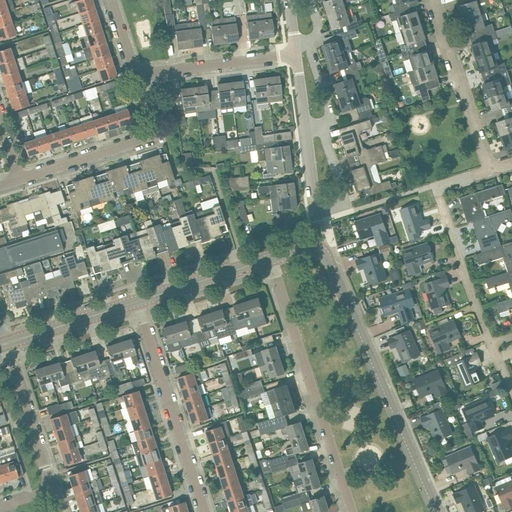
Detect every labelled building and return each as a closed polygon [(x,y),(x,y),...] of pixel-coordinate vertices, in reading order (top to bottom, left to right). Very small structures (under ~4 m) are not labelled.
[(10,0),(6,0),(4,1),(0,1),(0,14),(8,12),(13,10),(10,0)] [(91,0),(79,0),(70,3),(72,8),(76,7),(78,13),(94,8),(91,0)] [(162,0),(164,9),(170,8),(169,0),(162,0)] [(240,14),(238,0),(231,0),(233,15),(240,14)] [(331,0),(324,3),(328,16),(346,11),(344,5),(353,2),(351,0),(331,0)] [(396,0),(397,3),(393,5),(395,12),(407,8),(405,3),(413,0),(396,0)] [(483,0),(470,0),(472,2),(459,6),(463,20),(481,14),(478,7),(481,7),(479,2),(484,0),(483,0)] [(35,16),(42,14),(38,2),(31,4),(35,16)] [(210,21),(209,18),(208,3),(202,4),(205,29),(211,29),(213,45),(214,45),(214,43),(225,41),(225,43),(222,19),(210,21)] [(196,5),(198,22),(187,24),(190,48),(190,46),(201,45),(201,46),(202,46),(200,30),(205,29),(202,4),(196,5)] [(49,6),(42,8),(47,23),(54,21),(49,6)] [(98,20),(94,8),(78,13),(82,25),(98,20)] [(392,22),(397,20),(398,26),(402,25),(404,31),(421,25),(416,12),(403,16),(402,10),(407,8),(395,12),(390,14),(392,22)] [(328,16),(333,30),(346,26),(347,31),(360,28),(357,20),(353,22),(352,17),(348,18),(346,11),(328,16)] [(0,27),(12,24),(8,12),(0,14),(0,27)] [(270,13),(267,13),(258,15),(261,38),(262,38),(261,37),(272,35),(272,37),(274,37),(270,13)] [(42,14),(35,16),(39,27),(45,25),(42,14)] [(463,20),(468,34),(480,30),(482,35),(494,31),(492,24),(487,25),(486,21),(483,22),(481,14),(463,20)] [(250,40),(249,38),(260,37),(261,38),(258,15),(245,16),(249,40),(250,40)] [(238,41),(235,17),(222,19),(225,43),(226,43),(226,41),(237,40),(237,42),(238,41)] [(102,31),(98,20),(82,25),(86,36),(97,33),(102,31)] [(51,35),(57,33),(54,21),(47,23),(51,35)] [(12,24),(0,27),(0,40),(15,35),(12,24)] [(178,49),(178,48),(189,46),(189,48),(190,48),(187,24),(174,25),(177,49),(178,49)] [(406,39),(403,40),(404,44),(400,46),(402,53),(414,49),(412,43),(425,39),(421,25),(404,31),(406,39)] [(102,31),(97,33),(86,36),(79,39),(82,50),(101,44),(105,43),(102,31)] [(494,31),(482,35),(484,41),(471,45),(476,59),(493,53),(491,45),(493,45),(492,40),(497,39),(494,31)] [(345,32),(333,36),(335,42),(322,46),(327,59),(344,54),(342,47),(345,46),(344,41),(348,40),(345,32)] [(57,33),(51,35),(54,43),(60,41),(57,33)] [(45,47),(51,44),(48,35),(42,37),(45,47)] [(105,43),(101,44),(82,50),(86,62),(93,59),(109,54),(105,43)] [(59,58),(65,56),(62,47),(56,49),(59,58)] [(0,63),(13,59),(10,48),(0,50),(0,63)] [(49,60),(56,58),(53,49),(46,52),(49,60)] [(400,62),(409,60),(410,64),(414,63),(416,70),(433,64),(429,51),(416,55),(414,49),(402,53),(397,54),(400,62)] [(476,59),(480,72),(493,68),(495,74),(507,70),(505,63),(500,65),(499,60),(496,61),(493,53),(476,59)] [(113,66),(109,54),(93,59),(97,71),(109,67),(113,66)] [(327,59),(331,73),(344,69),(346,75),(358,71),(356,64),(351,65),(350,60),(347,61),(344,54),(327,59)] [(65,56),(59,58),(62,66),(67,64),(65,56)] [(21,57),(13,59),(0,63),(0,71),(1,76),(17,71),(25,68),(21,57)] [(393,77),(387,57),(380,60),(381,64),(383,71),(386,79),(393,77)] [(56,58),(49,60),(52,69),(59,67),(56,58)] [(433,64),(416,70),(412,71),(416,83),(412,84),(415,92),(427,88),(425,82),(438,78),(433,64)] [(113,66),(109,67),(97,71),(101,82),(117,77),(113,66)] [(66,81),(72,79),(69,69),(63,71),(66,81)] [(484,84),(482,85),(484,91),(486,90),(488,97),(511,90),(510,85),(511,83),(509,78),(507,70),(495,74),(497,80),(484,84)] [(21,83),(17,71),(1,76),(5,88),(21,83)] [(358,71),(346,75),(347,80),(335,85),(339,98),(356,93),(354,87),(358,85),(356,79),(360,78),(358,71)] [(57,84),(63,82),(60,73),(54,75),(57,84)] [(282,100),(279,76),(266,78),(269,102),(282,100)] [(266,78),(253,80),(256,104),(269,102),(266,78)] [(72,79),(66,81),(69,90),(75,88),(72,79)] [(108,89),(119,85),(117,80),(106,84),(108,89)] [(246,105),(242,81),(230,83),(233,107),(246,105)] [(63,82),(57,84),(60,93),(66,91),(63,82)] [(25,94),(21,83),(5,88),(9,99),(25,94)] [(217,85),(217,89),(220,109),(233,107),(230,83),(217,85)] [(209,110),(206,86),(194,88),(197,112),(209,110)] [(94,87),(83,91),(85,96),(86,101),(98,98),(96,93),(94,87)] [(180,107),(180,104),(174,105),(177,125),(185,124),(184,114),(197,112),(194,88),(180,89),(183,107),(180,107)] [(488,97),(493,111),(506,107),(507,113),(511,111),(511,92),(511,90),(488,97)] [(83,91),(73,94),(75,100),(85,96),(83,91)] [(359,99),(356,93),(339,98),(343,112),(347,111),(356,108),(358,113),(370,110),(372,108),(370,99),(366,97),(362,98),(359,99)] [(25,94),(9,99),(13,111),(28,106),(25,94)] [(69,95),(60,98),(61,104),(71,101),(69,95)] [(60,98),(50,101),(52,107),(61,104),(60,98)] [(46,103),(36,106),(38,111),(48,108),(46,103)] [(38,111),(37,106),(27,109),(29,114),(38,111)] [(23,110),(13,113),(13,114),(15,119),(25,116),(23,110)] [(131,123),(127,110),(115,113),(120,126),(131,123)] [(511,111),(507,113),(509,118),(496,123),(501,137),(511,132),(511,111)] [(120,126),(115,113),(104,117),(108,130),(120,126)] [(108,130),(104,117),(92,121),(97,134),(108,130)] [(79,119),(67,122),(69,128),(73,141),(85,138),(81,125),(79,119)] [(370,119),(348,126),(351,133),(340,136),(344,147),(361,141),(359,136),(361,131),(372,127),(370,119)] [(97,134),(92,121),(81,125),(85,138),(97,134)] [(260,126),(254,127),(254,131),(256,144),(262,143),(260,126)] [(73,141),(69,128),(58,132),(62,145),(73,141)] [(290,131),(280,133),(273,134),(274,142),(291,139),(290,131)] [(62,145),(58,132),(46,136),(50,149),(62,145)] [(388,141),(395,138),(393,132),(386,134),(388,141)] [(505,150),(511,147),(511,132),(501,137),(505,150)] [(226,148),(225,138),(225,135),(218,136),(220,149),(226,148)] [(50,149),(46,136),(35,140),(39,152),(50,149)] [(39,152),(35,140),(23,143),(27,156),(39,152)] [(344,147),(347,158),(358,155),(360,161),(387,152),(385,144),(381,145),(367,150),(363,147),(361,141),(344,147)] [(240,146),(241,152),(255,150),(256,162),(265,161),(285,159),(290,158),(288,146),(271,148),(270,142),(262,143),(256,144),(250,145),(240,146)] [(220,150),(191,154),(193,163),(222,158),(220,150)] [(387,152),(360,161),(362,167),(351,170),(355,181),(372,176),(370,170),(373,165),(386,161),(386,158),(389,157),(387,152)] [(159,156),(149,159),(150,164),(156,182),(156,183),(156,185),(158,189),(168,186),(169,188),(171,190),(177,188),(176,186),(174,180),(171,171),(168,161),(161,163),(160,160),(161,159),(160,157),(159,158),(159,156)] [(290,158),(285,159),(265,161),(267,174),(291,171),(290,158)] [(140,166),(140,167),(141,170),(135,172),(140,190),(156,185),(156,183),(156,182),(149,159),(139,162),(139,164),(138,164),(139,166),(140,166)] [(126,168),(126,166),(116,169),(122,189),(131,186),(133,193),(135,197),(142,195),(140,190),(135,172),(128,174),(127,170),(128,170),(127,168),(126,168)] [(107,177),(108,181),(101,183),(107,201),(124,195),(122,189),(116,169),(105,172),(106,175),(105,175),(106,177),(107,177)] [(248,182),(247,176),(237,178),(228,179),(229,185),(248,182)] [(358,192),(369,189),(371,195),(397,187),(396,182),(391,183),(390,180),(379,184),(374,181),(372,176),(355,181),(358,192)] [(93,179),(93,177),(83,180),(89,200),(91,206),(100,203),(107,201),(101,183),(95,185),(94,181),(95,181),(94,179),(93,179)] [(83,180),(80,181),(80,179),(72,181),(73,185),(72,186),(73,188),(74,188),(75,191),(68,193),(76,219),(78,218),(80,214),(79,210),(91,206),(89,200),(83,180)] [(249,189),(248,182),(229,185),(232,191),(249,189)] [(295,195),(293,182),(269,186),(270,199),(295,195)] [(505,194),(502,184),(459,198),(467,224),(474,221),(485,218),(484,217),(480,202),(505,194)] [(50,193),(49,191),(44,193),(51,216),(53,222),(54,226),(68,222),(66,216),(61,218),(56,205),(64,202),(64,199),(60,190),(50,193)] [(38,197),(28,200),(33,217),(34,217),(35,222),(46,218),(51,216),(44,193),(38,195),(38,197)] [(295,195),(270,199),(272,211),(296,208),(295,195)] [(483,206),(504,199),(503,195),(482,202),(483,206)] [(171,227),(177,247),(187,244),(187,242),(188,242),(187,240),(186,240),(185,236),(191,234),(185,216),(184,213),(180,199),(173,201),(179,221),(170,224),(171,227)] [(17,201),(11,203),(14,211),(21,231),(27,229),(25,224),(27,224),(26,220),(33,217),(28,200),(18,204),(17,201)] [(242,202),(235,203),(243,225),(249,223),(242,202)] [(6,207),(0,209),(0,221),(0,223),(8,220),(13,236),(21,233),(21,231),(14,211),(11,203),(6,205),(6,207)] [(422,221),(417,204),(400,210),(410,239),(419,236),(418,232),(430,228),(428,219),(422,221)] [(212,207),(202,210),(209,233),(210,237),(213,236),(214,239),(222,236),(221,233),(220,231),(221,231),(220,229),(219,229),(218,226),(225,224),(219,205),(212,207)] [(477,229),(475,230),(480,246),(482,246),(484,252),(500,247),(495,231),(497,230),(501,223),(511,219),(511,215),(510,209),(484,217),(485,218),(474,221),(477,229)] [(193,214),(185,216),(191,234),(198,232),(199,236),(198,236),(199,238),(200,238),(200,240),(202,243),(209,240),(208,237),(210,237),(209,233),(202,210),(193,214)] [(355,222),(361,239),(374,235),(376,241),(378,246),(389,242),(380,214),(355,222)] [(113,220),(106,222),(109,230),(115,228),(113,220)] [(143,222),(145,229),(136,232),(144,258),(147,257),(148,260),(155,258),(154,255),(155,255),(154,250),(153,251),(152,247),(159,245),(153,226),(151,220),(143,222)] [(171,227),(161,230),(159,224),(153,226),(159,245),(165,243),(166,246),(165,247),(166,249),(167,249),(168,253),(176,251),(175,248),(177,247),(171,227)] [(57,230),(14,244),(0,248),(0,271),(20,265),(63,251),(57,230)] [(136,232),(126,235),(119,237),(125,256),(132,254),(133,257),(132,257),(133,260),(133,259),(134,261),(144,258),(136,232)] [(112,239),(113,242),(103,245),(111,269),(121,265),(120,263),(121,263),(121,261),(120,261),(119,258),(125,256),(119,237),(112,239)] [(427,243),(418,246),(403,251),(410,274),(421,271),(419,265),(433,260),(427,243)] [(484,252),(476,255),(479,265),(503,257),(508,272),(511,270),(511,243),(508,244),(500,247),(484,252)] [(380,253),(390,250),(388,244),(378,247),(380,253)] [(99,268),(99,270),(100,270),(101,272),(111,269),(103,245),(94,248),(93,245),(85,248),(88,257),(92,267),(98,264),(100,268),(99,268)] [(356,261),(359,269),(364,268),(369,284),(387,278),(379,253),(356,261)] [(65,264),(66,263),(72,280),(72,281),(78,280),(77,277),(88,274),(86,270),(85,264),(83,261),(75,264),(72,255),(64,258),(65,264)] [(56,286),(57,290),(67,286),(68,289),(74,287),(72,281),(72,280),(66,263),(65,264),(64,258),(60,259),(62,264),(58,266),(59,269),(52,271),(53,277),(56,286)] [(58,292),(57,290),(56,286),(53,277),(45,279),(43,271),(39,262),(31,264),(33,269),(40,291),(42,297),(47,296),(48,298),(56,296),(55,293),(58,292)] [(31,264),(23,267),(26,276),(29,285),(21,288),(26,302),(29,302),(30,304),(37,302),(37,299),(42,297),(40,291),(33,269),(31,264)] [(0,285),(2,285),(2,284),(7,282),(6,279),(10,278),(17,276),(15,269),(14,270),(4,273),(0,274),(0,285)] [(485,279),(488,289),(508,283),(511,294),(511,270),(508,272),(485,279)] [(425,284),(433,309),(434,315),(442,312),(440,306),(449,304),(444,287),(449,286),(446,277),(425,284)] [(2,284),(2,285),(9,308),(15,306),(16,309),(24,306),(23,303),(26,302),(21,288),(19,282),(12,284),(11,281),(7,282),(2,284)] [(389,296),(379,299),(385,316),(389,314),(398,311),(400,317),(403,324),(414,320),(412,314),(410,308),(415,306),(410,289),(404,290),(389,296)] [(511,297),(496,303),(499,313),(511,309),(511,297)] [(246,302),(253,325),(260,322),(261,326),(267,324),(258,298),(246,302)] [(254,328),(253,325),(246,302),(234,306),(235,309),(238,317),(232,319),(237,333),(238,337),(249,334),(248,330),(254,328)] [(215,328),(218,336),(218,339),(237,333),(232,319),(226,321),(223,309),(210,313),(215,328)] [(210,313),(198,317),(199,321),(202,329),(196,331),(200,342),(211,338),(209,330),(215,328),(210,313)] [(453,320),(444,324),(429,330),(439,353),(450,348),(447,342),(460,337),(453,320)] [(182,348),(188,346),(200,342),(196,331),(190,332),(187,322),(187,321),(174,325),(175,328),(179,340),(182,348)] [(179,340),(174,325),(162,329),(163,332),(165,336),(161,338),(166,353),(175,350),(173,342),(179,340)] [(397,336),(388,340),(391,348),(396,346),(403,362),(412,358),(419,355),(409,331),(405,332),(402,326),(394,329),(397,336)] [(272,335),(262,338),(258,339),(260,345),(274,341),(272,335)] [(138,362),(130,339),(118,343),(123,358),(130,356),(132,364),(138,362)] [(118,343),(106,347),(110,358),(104,360),(109,375),(115,374),(113,370),(119,368),(116,360),(123,358),(118,343)] [(262,351),(254,353),(257,360),(259,367),(280,360),(276,346),(262,351)] [(236,359),(252,354),(250,348),(249,349),(242,351),(234,354),(236,359)] [(98,362),(95,351),(82,355),(90,379),(97,377),(98,380),(109,377),(109,375),(104,360),(98,362)] [(463,352),(443,360),(446,368),(456,363),(466,387),(473,384),(482,380),(476,364),(480,363),(476,354),(475,355),(470,357),(467,358),(466,359),(463,352)] [(70,359),(72,363),(74,370),(68,372),(74,390),(85,386),(83,381),(90,379),(82,355),(70,359)] [(264,375),(265,379),(271,377),(284,373),(280,360),(259,367),(261,376),(264,375)] [(62,374),(59,362),(46,366),(51,381),(58,379),(60,387),(71,383),(73,390),(74,390),(68,372),(62,374)] [(176,374),(188,370),(186,364),(175,368),(176,374)] [(406,364),(398,367),(402,377),(410,373),(406,364)] [(223,376),(229,374),(226,365),(220,367),(223,376)] [(46,366),(34,370),(41,393),(47,391),(45,383),(51,381),(46,366)] [(420,396),(424,395),(434,391),(436,397),(447,392),(438,370),(423,376),(413,380),(420,396)] [(200,371),(193,373),(178,378),(181,389),(197,384),(203,382),(200,371)] [(227,388),(232,386),(229,374),(223,376),(227,388)] [(143,378),(134,381),(131,382),(133,388),(145,384),(143,378)] [(246,392),(262,386),(261,380),(244,385),(246,391),(246,392)] [(201,396),(197,384),(181,389),(185,401),(201,396)] [(288,399),(292,398),(288,384),(284,386),(278,387),(274,389),(267,391),(269,398),(271,404),(279,402),(288,399)] [(228,393),(224,394),(225,399),(230,398),(230,399),(236,397),(232,386),(227,388),(228,393)] [(246,391),(239,394),(241,400),(264,392),(262,386),(246,392),(246,391)] [(138,391),(133,392),(122,396),(126,407),(141,402),(138,391)] [(205,408),(201,396),(185,401),(189,413),(205,408)] [(236,397),(230,399),(233,408),(239,406),(236,397)] [(283,415),(296,411),(292,398),(288,399),(279,402),(271,404),(275,417),(283,415)] [(487,399),(477,403),(463,409),(472,432),(483,427),(480,421),(494,415),(487,399)] [(421,418),(424,427),(429,425),(435,441),(452,434),(441,410),(446,408),(443,400),(431,405),(434,413),(430,414),(421,418)] [(99,416),(104,414),(100,402),(95,404),(99,416)] [(145,414),(141,402),(126,407),(129,419),(145,414)] [(61,411),(59,405),(58,404),(46,407),(48,415),(61,411)] [(90,419),(96,417),(93,408),(87,410),(90,419)] [(205,408),(189,413),(193,424),(208,419),(205,408)] [(75,411),(65,414),(50,419),(53,430),(69,425),(79,422),(75,411)] [(103,428),(108,426),(104,414),(99,416),(103,428)] [(149,425),(145,414),(129,419),(133,430),(149,425)] [(96,417),(90,419),(93,427),(99,426),(96,417)] [(256,423),(258,429),(275,424),(273,418),(269,419),(256,423)] [(241,433),(248,431),(245,421),(238,424),(241,433)] [(287,426),(281,428),(283,435),(289,433),(291,440),(300,437),(304,435),(300,422),(296,423),(290,425),(287,426)] [(252,438),(276,430),(275,424),(258,429),(250,432),(252,438)] [(73,437),(69,425),(53,430),(57,442),(73,437)] [(153,437),(149,425),(133,430),(137,442),(153,437)] [(108,426),(103,428),(105,436),(111,434),(108,426)] [(225,438),(221,426),(205,431),(209,443),(225,438)] [(7,427),(2,428),(0,428),(0,441),(0,440),(0,435),(4,434),(9,433),(7,427)] [(508,429),(499,433),(487,438),(498,462),(511,455),(511,449),(508,439),(511,438),(508,429)] [(103,440),(100,431),(95,433),(98,442),(103,440)] [(248,431),(241,433),(244,441),(250,439),(248,431)] [(79,435),(73,437),(57,442),(61,454),(77,449),(75,442),(80,440),(79,435)] [(287,454),(287,455),(295,453),(299,452),(308,449),(304,435),(300,437),(291,440),(293,446),(285,449),(287,454)] [(153,437),(137,442),(131,444),(135,455),(141,453),(156,448),(153,437)] [(229,450),(225,438),(209,443),(213,455),(229,450)] [(103,440),(98,442),(101,450),(106,449),(103,440)] [(110,451),(115,449),(112,440),(107,441),(110,451)] [(249,456),(255,454),(252,445),(246,447),(249,456)] [(453,473),(457,472),(466,468),(469,474),(479,469),(470,447),(446,457),(453,473)] [(160,460),(156,448),(141,453),(144,465),(160,460)] [(77,449),(61,454),(65,465),(80,460),(77,449)] [(232,461),(229,450),(213,455),(217,466),(232,461)] [(23,475),(16,452),(0,457),(0,462),(1,465),(6,481),(23,475)] [(287,455),(287,454),(285,455),(268,461),(271,467),(287,462),(297,458),(295,453),(287,455)] [(252,467),(258,465),(255,454),(249,456),(252,467)] [(312,474),(316,473),(312,459),(308,460),(302,462),(298,464),(299,464),(291,466),(295,479),(296,479),(312,474)] [(164,471),(160,460),(144,465),(148,476),(164,471)] [(236,473),(232,461),(217,466),(220,478),(236,473)] [(287,462),(271,467),(270,467),(271,471),(272,473),(288,467),(287,462)] [(117,474),(123,472),(120,463),(114,464),(117,474)] [(109,476),(114,474),(111,465),(106,466),(109,476)] [(256,479),(262,477),(258,465),(252,467),(256,479)] [(87,482),(84,470),(68,476),(72,487),(87,482)] [(167,483),(164,471),(148,476),(152,488),(163,484),(167,483)] [(123,472),(117,474),(120,482),(126,480),(123,472)] [(240,484),(236,473),(220,478),(224,489),(240,484)] [(295,479),(299,492),(307,490),(311,489),(320,486),(316,473),(312,474),(296,479),(295,479)] [(114,474),(109,476),(111,484),(117,482),(114,474)] [(510,476),(495,483),(496,487),(505,510),(511,507),(511,480),(511,481),(510,476)] [(262,477),(256,479),(259,487),(264,486),(262,477)] [(491,477),(483,480),(486,486),(493,482),(491,477)] [(94,480),(87,482),(72,487),(75,499),(98,492),(94,480)] [(167,483),(163,484),(152,488),(156,500),(171,495),(167,483)] [(243,496),(240,484),(224,489),(228,501),(243,496)] [(130,495),(133,494),(130,485),(122,487),(125,497),(130,495)] [(478,511),(484,510),(474,486),(453,494),(457,503),(461,501),(465,511),(478,511)] [(116,498),(122,497),(119,487),(113,489),(116,498)] [(263,502),(269,500),(266,491),(261,493),(263,502)] [(102,503),(98,492),(75,499),(79,510),(95,505),(102,503)] [(299,499),(297,493),(296,493),(281,498),(283,504),(299,499)] [(130,511),(133,510),(131,504),(133,504),(130,495),(125,497),(130,511)] [(232,511),(247,507),(243,496),(228,501),(231,511),(232,511)] [(305,510),(305,511),(321,511),(328,510),(324,496),(310,501),(313,507),(305,510)] [(122,497),(116,498),(119,507),(124,505),(122,497)] [(299,499),(283,504),(284,510),(301,504),(299,499)] [(266,511),(271,511),(273,511),(269,500),(263,502),(266,511)] [(187,511),(184,502),(174,505),(161,509),(161,511),(187,511)]
